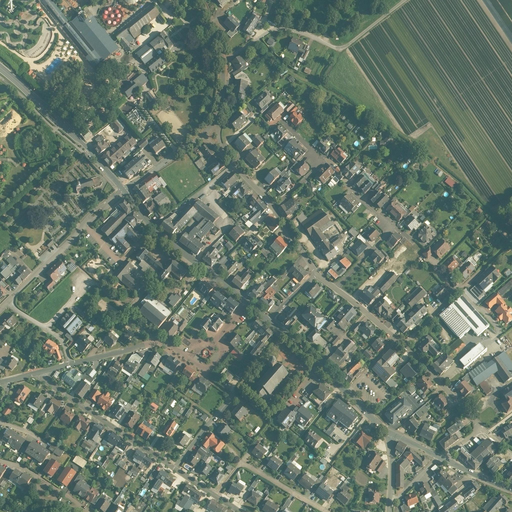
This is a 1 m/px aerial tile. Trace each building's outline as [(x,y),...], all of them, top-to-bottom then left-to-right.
[(68,22),(50,0),(45,0),(42,3),(61,28),(68,22)] [(225,0),(224,0),(220,5),(220,4),(219,5),(222,8),(228,2),(225,0)] [(161,13),(153,4),(145,10),(153,20),(157,17),(161,13)] [(119,49),(87,9),(82,14),(80,16),(71,23),(103,62),(119,49)] [(145,10),(124,27),(130,34),(132,36),(146,25),(153,20),(145,10)] [(261,17),(254,12),(252,15),(259,20),(261,17)] [(259,20),(252,15),(247,23),(254,28),(259,20)] [(231,17),(225,24),(233,31),(239,25),(231,17)] [(103,62),(71,23),(62,30),(94,69),(103,62)] [(254,28),(247,23),(243,29),(250,34),(254,28)] [(146,25),(132,36),(134,39),(148,28),(146,25)] [(124,27),(114,35),(119,43),(124,39),(130,34),(124,27)] [(173,46),(162,32),(152,41),(163,54),(173,46)] [(134,50),(124,39),(119,43),(129,54),(134,50)] [(302,43),(293,39),(288,49),(292,51),(292,50),(297,53),(298,52),(302,54),(304,51),(304,50),(306,46),(301,44),(302,43)] [(152,41),(136,53),(152,73),(168,61),(163,54),(152,41)] [(240,57),(232,62),(237,70),(237,71),(240,69),(246,65),(240,57)] [(119,69),(112,61),(107,65),(114,73),(119,69)] [(242,72),(234,77),(236,82),(239,82),(239,81),(242,81),(241,79),(246,75),(242,72)] [(142,74),(132,82),(138,90),(148,81),(142,74)] [(242,81),(239,81),(239,82),(236,82),(234,93),(239,93),(238,98),(244,99),(244,94),(245,86),(250,82),(246,75),(241,79),(242,81)] [(132,82),(122,90),(128,98),(138,90),(132,82)] [(265,92),(261,96),(260,96),(258,98),(258,99),(255,102),(255,104),(256,105),(257,105),(261,108),(262,109),(266,105),(271,101),(268,98),(269,97),(265,92)] [(154,100),(148,93),(146,95),(152,102),(154,100)] [(284,107),(280,103),(278,105),(283,111),(284,110),(287,107),(286,106),(284,107)] [(287,107),(284,110),(288,113),(295,107),(291,103),(287,107)] [(245,107),(246,108),(250,113),(254,110),(249,104),(245,107)] [(277,104),(267,114),(265,116),(270,122),(272,119),(274,121),(284,111),(283,111),(278,105),(277,104)] [(266,105),(262,109),(261,108),(259,111),(261,114),(268,107),(266,105)] [(295,107),(288,113),(291,116),(295,113),(298,110),(295,107)] [(246,108),(239,113),(242,117),(243,116),(244,118),(250,113),(246,108)] [(239,113),(229,122),(236,130),(246,121),(242,117),(239,113)] [(291,116),(288,120),(295,127),(298,124),(300,124),(301,122),(301,121),(302,120),(300,118),(301,117),(298,114),(297,115),(295,113),(291,116)] [(123,130),(115,121),(110,124),(119,134),(123,130)] [(287,134),(280,126),(272,134),(275,137),(279,141),(279,142),(284,137),(287,134)] [(245,134),(234,144),(237,147),(237,148),(241,153),(250,145),(250,144),(253,142),(252,141),(254,139),(253,138),(250,140),(245,134)] [(101,135),(95,140),(99,145),(103,141),(105,140),(101,135)] [(129,136),(109,153),(116,161),(136,144),(129,136)] [(254,139),(252,141),(253,142),(255,145),(261,139),(258,136),(254,139)] [(159,139),(157,137),(153,140),(155,142),(150,146),(156,154),(156,153),(159,151),(165,147),(159,139)] [(284,137),(279,142),(279,141),(277,143),(281,147),(287,141),(284,137)] [(322,141),(321,140),(316,146),(324,154),(330,148),(329,148),(326,145),(330,141),(326,137),(322,141)] [(144,139),(137,146),(141,150),(148,144),(146,141),(144,139)] [(261,139),(255,145),(258,148),(264,142),(261,139)] [(293,140),(291,142),(290,142),(289,144),(289,145),(285,149),(288,153),(287,154),(290,156),(291,155),(294,158),(299,152),(302,149),(296,144),(297,143),(293,140)] [(99,145),(93,149),(99,155),(106,149),(103,146),(106,144),(103,142),(103,141),(99,145)] [(214,154),(207,145),(202,149),(200,151),(207,159),(214,154)] [(330,148),(324,154),(327,156),(333,150),(330,147),(329,148),(330,148)] [(344,154),(339,150),(335,154),(334,153),(332,156),(340,164),(345,158),(342,156),(344,154)] [(255,151),(246,159),(249,163),(250,162),(256,169),(263,161),(258,156),(259,155),(255,151)] [(109,153),(109,152),(102,159),(110,168),(117,161),(116,161),(109,153)] [(299,152),(294,158),(293,159),(297,162),(303,156),(299,152)] [(126,171),(123,173),(129,180),(134,175),(135,175),(141,171),(148,166),(141,159),(139,161),(137,158),(125,169),(126,171)] [(200,159),(195,163),(199,169),(204,165),(200,159)] [(224,166),(219,160),(213,165),(210,167),(213,170),(216,168),(218,171),(224,166)] [(309,168),(302,162),(299,165),(294,169),(296,171),(301,176),(303,176),(305,173),(305,172),(309,168)] [(294,165),(290,169),(294,173),(296,171),(294,169),(299,165),(296,163),(294,165)] [(342,173),(345,176),(346,178),(346,177),(349,180),(356,173),(354,171),(357,168),(352,163),(342,173)] [(333,173),(326,166),(323,169),(331,176),(333,173)] [(331,176),(323,169),(316,176),(323,183),(331,176)] [(273,171),(265,180),(270,185),(279,176),(273,171)] [(342,173),(340,171),(335,176),(340,181),(345,176),(342,173)] [(359,178),(354,184),(354,185),(356,186),(359,189),(370,178),(370,177),(370,176),(368,174),(367,174),(365,173),(362,176),(361,176),(359,178)] [(154,174),(142,182),(149,191),(150,193),(154,190),(152,187),(155,185),(157,188),(162,184),(154,174)] [(229,177),(228,176),(222,182),(227,189),(237,179),(232,174),(229,177)] [(445,182),(451,188),(455,183),(449,177),(445,182)] [(283,180),(277,187),(282,192),(285,189),(286,190),(289,187),(288,186),(291,184),(287,180),(285,178),(283,180)] [(370,178),(359,189),(362,192),(363,194),(364,194),(371,188),(372,186),(375,183),(374,181),(374,180),(372,178),(371,178),(370,178)] [(85,182),(82,183),(82,184),(79,184),(78,184),(78,185),(75,186),(75,185),(74,185),(77,194),(78,194),(78,193),(81,192),(81,193),(82,192),(81,191),(84,190),(84,191),(85,191),(85,190),(89,189),(89,190),(89,189),(92,188),(93,188),(91,180),(90,180),(90,181),(86,182),(86,181),(85,182)] [(142,182),(133,190),(137,196),(143,191),(145,194),(149,191),(142,182)] [(249,191),(242,183),(236,189),(239,193),(243,197),(248,192),(249,191)] [(236,189),(231,194),(235,197),(239,193),(236,189)] [(137,196),(143,203),(146,201),(149,199),(149,198),(145,194),(143,191),(137,196)] [(375,192),(368,199),(373,204),(375,203),(381,197),(375,192)] [(162,193),(153,199),(157,204),(166,197),(162,193)] [(246,200),(244,202),(247,204),(249,203),(248,202),(252,199),(253,198),(250,195),(246,200)] [(340,204),(346,197),(344,195),(338,201),(340,204)] [(345,208),(353,200),(351,198),(351,196),(350,195),(348,195),(346,197),(340,204),(345,208)] [(381,197),(375,203),(380,208),(388,200),(386,198),(385,198),(382,195),(381,197)] [(253,198),(252,199),(248,202),(249,203),(254,208),(255,207),(261,202),(255,196),(253,198)] [(166,197),(157,204),(161,210),(171,203),(166,197)] [(122,198),(109,209),(111,211),(108,214),(111,216),(117,210),(115,209),(124,201),(125,201),(122,198)] [(292,200),(286,204),(283,206),(290,215),(298,209),(292,200)] [(345,208),(349,212),(351,210),(355,206),(357,204),(357,203),(356,202),(355,202),(353,200),(345,208)] [(125,201),(124,201),(115,209),(117,210),(111,216),(113,218),(119,213),(121,214),(118,217),(123,222),(128,217),(127,216),(129,215),(130,217),(134,213),(132,212),(133,212),(125,201)] [(148,204),(142,208),(148,217),(153,213),(158,210),(151,201),(148,204)] [(219,217),(199,201),(192,208),(197,212),(199,214),(199,215),(205,219),(209,223),(212,225),(219,217)] [(256,212),(248,219),(249,221),(251,223),(257,218),(267,209),(261,202),(255,207),(257,210),(256,211),(256,212)] [(331,202),(321,209),(323,213),(324,214),(334,207),(331,202)] [(394,203),(387,210),(392,216),(399,208),(394,203)] [(174,221),(171,224),(179,231),(193,217),(197,212),(192,208),(189,206),(174,221)] [(290,215),(283,206),(278,209),(285,219),(290,215)] [(405,214),(399,208),(392,216),(398,221),(403,216),(405,214)] [(321,209),(301,224),(303,227),(323,213),(321,209)] [(163,217),(158,210),(153,213),(159,221),(163,217)] [(409,210),(405,214),(403,216),(405,219),(411,212),(409,210)] [(113,218),(101,230),(108,237),(111,234),(112,234),(123,222),(118,217),(121,214),(119,213),(113,218)] [(142,222),(134,213),(130,217),(125,222),(133,230),(136,228),(142,222)] [(323,213),(303,227),(310,237),(319,230),(330,222),(324,214),(323,213)] [(271,214),(264,220),(266,223),(273,217),(271,214)] [(205,219),(199,215),(195,219),(200,224),(205,219)] [(273,217),(266,223),(273,231),(280,226),(273,217)] [(411,217),(404,224),(411,231),(413,229),(418,224),(417,223),(411,217)] [(170,218),(166,221),(160,228),(175,240),(181,233),(179,231),(171,224),(174,221),(170,218)] [(200,224),(200,225),(204,228),(209,223),(205,219),(200,224)] [(419,221),(417,223),(418,224),(413,229),(416,231),(418,229),(422,225),(419,221)] [(125,222),(112,234),(111,234),(108,237),(124,254),(130,248),(121,239),(126,234),(135,243),(141,237),(133,230),(125,222)] [(330,222),(319,230),(322,233),(333,226),(330,223),(330,222)] [(204,228),(201,232),(205,236),(210,231),(214,227),(212,225),(209,223),(204,228)] [(422,225),(418,229),(421,232),(426,228),(428,226),(424,223),(422,225)] [(200,225),(192,232),(189,236),(194,239),(195,237),(197,236),(201,232),(204,228),(200,225)] [(237,227),(229,235),(236,242),(244,234),(244,233),(243,234),(237,229),(236,228),(237,227)] [(358,234),(352,228),(348,232),(354,238),(358,234)] [(421,232),(419,235),(419,238),(425,243),(428,243),(435,236),(426,228),(421,232)] [(366,235),(369,239),(372,242),(378,235),(372,229),(366,235)] [(507,241),(510,237),(501,229),(498,232),(507,241)] [(322,233),(319,230),(311,236),(322,253),(331,246),(329,243),(322,233)] [(205,236),(201,232),(197,236),(201,240),(205,236)] [(366,235),(364,233),(361,236),(366,241),(366,242),(369,239),(366,235)] [(188,237),(185,234),(179,242),(187,248),(194,239),(189,236),(188,237)] [(395,234),(388,241),(393,246),(401,239),(395,234)] [(361,236),(359,235),(357,238),(359,241),(359,240),(363,244),(366,241),(361,236)] [(197,236),(195,237),(194,239),(187,248),(197,256),(200,252),(199,252),(203,247),(203,248),(203,247),(199,244),(202,241),(201,240),(197,236)] [(249,237),(243,244),(251,252),(258,246),(258,245),(253,241),(249,237)] [(337,237),(329,243),(331,246),(333,249),(341,243),(337,237)] [(263,244),(257,238),(253,241),(258,245),(258,246),(260,248),(263,244)] [(280,238),(273,245),(282,253),(288,246),(280,238)] [(359,241),(351,249),(358,256),(366,247),(363,244),(359,240),(359,241)] [(442,240),(434,248),(433,247),(431,249),(431,250),(433,252),(439,258),(446,251),(447,251),(449,249),(449,248),(447,247),(446,247),(441,242),(442,241),(442,240)] [(230,250),(234,246),(229,241),(225,245),(230,250)] [(216,244),(212,248),(208,253),(214,258),(218,252),(216,251),(220,247),(216,244)] [(282,253),(273,245),(269,249),(277,257),(282,253)] [(322,253),(328,261),(337,255),(333,249),(331,246),(322,253)] [(429,247),(422,254),(427,259),(431,254),(433,252),(431,250),(431,249),(429,247)] [(269,255),(263,249),(260,252),(266,258),(269,255)] [(136,277),(134,279),(137,282),(149,269),(159,277),(156,280),(162,284),(171,273),(173,274),(172,275),(173,275),(180,280),(180,281),(180,280),(183,277),(184,276),(187,273),(187,272),(186,272),(180,267),(180,266),(179,266),(172,261),(173,261),(172,260),(172,261),(169,264),(169,265),(166,268),(165,269),(158,262),(156,260),(156,261),(148,254),(143,250),(136,258),(141,262),(139,266),(143,269),(136,277)] [(377,250),(371,257),(373,259),(371,260),(375,264),(378,261),(379,263),(385,258),(384,257),(381,254),(381,253),(380,252),(379,252),(377,250)] [(214,258),(208,253),(202,260),(211,267),(217,260),(214,258)] [(18,264),(11,257),(10,257),(6,261),(10,265),(14,268),(16,266),(18,264)] [(468,258),(464,262),(466,264),(460,271),(459,272),(465,278),(474,269),(473,268),(476,265),(468,258)] [(343,268),(345,271),(351,265),(345,259),(340,262),(333,267),(332,268),(332,269),(335,271),(340,266),(343,268)] [(451,259),(443,266),(450,272),(456,267),(455,266),(460,262),(457,259),(454,262),(451,259)] [(234,261),(227,268),(232,273),(239,266),(234,261)] [(59,262),(56,265),(56,266),(54,269),(53,269),(60,276),(66,269),(59,262)] [(463,264),(458,269),(460,271),(466,264),(464,262),(463,264)] [(77,268),(72,263),(70,265),(69,265),(67,267),(68,268),(67,269),(71,273),(77,268)] [(292,270),(289,272),(289,273),(294,278),(302,270),(297,264),(292,270)] [(14,268),(10,265),(1,274),(6,279),(12,273),(11,271),(14,268)] [(227,268),(223,265),(218,270),(227,279),(232,273),(227,268)] [(24,267),(20,271),(18,269),(16,271),(18,273),(25,280),(27,278),(26,278),(31,274),(24,267)] [(290,267),(283,274),(286,276),(289,273),(289,272),(292,270),(290,267)] [(491,267),(483,274),(484,275),(477,282),(484,289),(492,281),(494,283),(500,277),(491,267)] [(328,273),(327,274),(330,277),(331,276),(335,280),(338,277),(340,276),(345,271),(343,268),(338,274),(335,271),(332,269),(331,270),(331,269),(328,272),(328,273)] [(53,270),(51,272),(49,272),(47,274),(48,275),(48,276),(50,277),(54,281),(60,276),(53,269),(53,270)] [(294,278),(292,280),(297,284),(298,283),(299,282),(300,283),(307,275),(302,270),(294,278)] [(246,274),(246,273),(241,280),(246,284),(251,277),(253,275),(248,271),(246,274)] [(391,273),(387,277),(377,287),(377,288),(380,291),(383,294),(398,278),(397,277),(392,272),(391,273)] [(18,273),(16,275),(12,279),(19,286),(23,282),(25,280),(18,273)] [(241,280),(237,276),(231,283),(240,290),(246,284),(241,280)] [(269,281),(267,283),(267,284),(263,288),(264,289),(267,291),(270,287),(276,281),(273,278),(269,282),(269,281)] [(511,279),(498,292),(502,296),(511,287),(511,279)] [(8,286),(2,280),(0,281),(0,286),(4,290),(8,286)] [(51,281),(44,287),(51,293),(54,290),(51,288),(55,285),(51,281)] [(208,285),(204,282),(205,282),(204,282),(198,290),(206,296),(207,297),(207,295),(212,289),(208,286),(208,285)] [(259,284),(249,297),(254,301),(256,302),(259,299),(261,296),(259,295),(264,289),(263,288),(262,287),(263,285),(260,283),(259,284)] [(297,284),(292,290),(294,292),(300,286),(298,283),(297,284)] [(313,283),(306,292),(311,297),(316,293),(319,289),(313,283)] [(440,287),(438,284),(434,288),(437,290),(433,294),(439,300),(446,293),(445,292),(441,287),(440,287)] [(485,292),(477,284),(470,290),(478,299),(485,292)] [(267,291),(264,294),(269,298),(275,292),(270,287),(267,291)] [(377,287),(370,295),(365,291),(359,298),(368,306),(374,299),(374,298),(380,291),(377,288),(377,287)] [(419,288),(405,302),(411,308),(426,295),(419,288)] [(329,291),(327,293),(330,296),(333,299),(334,299),(335,300),(337,298),(336,297),(332,294),(329,291)] [(217,293),(212,300),(214,302),(212,303),(221,311),(224,308),(230,313),(231,311),(233,312),(239,306),(230,299),(228,302),(217,293)] [(171,313),(149,294),(141,304),(144,306),(139,313),(158,329),(166,319),(171,313)] [(171,301),(169,303),(174,307),(181,298),(176,294),(174,297),(172,295),(168,299),(171,301)] [(496,294),(491,298),(495,303),(500,299),(496,294)] [(489,326),(462,296),(451,306),(471,329),(477,336),(489,326)] [(385,297),(382,300),(374,308),(380,315),(381,314),(386,319),(392,312),(388,307),(389,307),(389,306),(391,303),(385,297)] [(266,301),(262,299),(261,300),(259,299),(256,302),(268,312),(272,306),(274,304),(270,300),(268,303),(266,301)] [(511,312),(502,301),(498,305),(500,308),(496,311),(499,315),(497,316),(500,320),(502,319),(505,322),(511,317),(509,315),(509,314),(511,312)] [(421,304),(407,317),(414,324),(414,323),(417,326),(422,321),(420,318),(427,311),(421,304)] [(331,319),(328,322),(327,322),(323,327),(328,331),(332,327),(332,328),(334,326),(333,326),(335,324),(342,329),(356,313),(348,306),(344,309),(342,307),(338,311),(341,314),(335,321),(334,322),(331,320),(331,319)] [(471,329),(451,306),(439,316),(459,339),(471,329)] [(315,312),(310,308),(302,317),(314,328),(315,328),(316,330),(315,331),(317,333),(323,327),(327,322),(324,319),(323,320),(318,316),(319,315),(316,311),(315,312)] [(86,315),(79,309),(77,312),(83,318),(86,315)] [(81,323),(69,313),(64,318),(76,329),(81,323)] [(289,313),(286,315),(285,316),(283,314),(278,321),(281,323),(284,326),(290,320),(289,319),(292,316),(289,313)] [(396,313),(389,319),(394,323),(400,317),(396,313)] [(9,314),(0,322),(0,323),(4,327),(7,324),(11,328),(17,322),(9,314)] [(407,317),(404,319),(403,320),(396,326),(403,333),(411,326),(414,324),(407,317)] [(76,329),(64,318),(59,324),(71,335),(76,329)] [(214,319),(214,318),(211,321),(212,322),(211,323),(207,320),(200,327),(206,332),(210,328),(216,333),(216,332),(217,332),(222,325),(223,324),(221,323),(216,319),(215,318),(214,319)] [(258,320),(252,326),(255,329),(248,337),(251,340),(254,337),(254,336),(264,325),(258,320)] [(171,323),(163,333),(171,339),(178,330),(179,329),(178,328),(171,323)] [(186,326),(182,323),(178,328),(179,329),(178,330),(181,332),(186,326)] [(358,323),(352,330),(355,333),(358,329),(361,327),(361,326),(358,323)] [(375,331),(367,323),(362,328),(361,327),(358,329),(360,331),(361,330),(368,338),(370,335),(372,335),(373,334),(373,333),(375,331)] [(264,325),(254,336),(254,337),(251,340),(251,341),(257,346),(260,342),(259,341),(263,337),(262,336),(268,330),(264,325)] [(268,330),(262,336),(263,337),(259,341),(260,342),(257,346),(255,349),(260,353),(265,346),(263,345),(267,340),(273,334),(268,330)] [(315,330),(308,338),(313,343),(320,335),(317,333),(315,331),(315,330)] [(74,340),(67,333),(65,336),(71,342),(74,340)] [(117,340),(110,334),(104,341),(111,347),(113,345),(114,345),(116,343),(116,342),(117,340)] [(240,340),(233,334),(227,342),(234,347),(240,340)] [(87,339),(83,336),(76,343),(76,344),(76,343),(79,346),(77,348),(82,353),(91,343),(94,339),(90,336),(87,339)] [(339,339),(336,336),(330,343),(334,346),(339,339)] [(380,338),(371,346),(372,346),(372,345),(378,351),(377,352),(378,352),(386,344),(380,338)] [(459,339),(449,348),(455,355),(465,345),(459,339)] [(100,340),(95,346),(98,348),(103,342),(100,340)] [(430,342),(427,340),(418,349),(424,355),(428,351),(435,358),(440,353),(436,349),(430,342)] [(55,345),(49,341),(46,345),(46,344),(43,348),(47,351),(46,352),(48,354),(49,352),(52,354),(53,353),(54,354),(55,353),(56,354),(55,354),(57,360),(60,361),(61,359),(57,348),(56,348),(55,347),(54,346),(55,345)] [(344,346),(342,349),(347,353),(354,346),(350,342),(349,341),(344,346)] [(281,344),(276,351),(280,355),(286,348),(281,344)] [(342,345),(334,353),(342,360),(347,353),(342,349),(344,346),(342,345)] [(479,345),(460,361),(465,368),(484,351),(479,345)] [(242,353),(236,348),(233,351),(239,356),(242,353)] [(455,355),(449,348),(444,353),(444,354),(445,354),(451,360),(456,356),(455,355)] [(255,349),(250,355),(255,359),(260,353),(255,349)] [(363,353),(369,359),(373,356),(367,349),(363,353)] [(390,351),(382,359),(390,368),(399,359),(397,358),(390,351)] [(511,363),(504,352),(498,357),(511,375),(511,363)] [(153,353),(147,361),(148,361),(151,363),(155,367),(157,364),(156,363),(160,358),(153,353)] [(334,353),(326,363),(333,369),(341,360),(342,360),(334,353)] [(342,360),(341,360),(343,363),(349,356),(347,353),(342,360)] [(444,354),(437,362),(445,370),(453,362),(451,360),(445,354),(444,354)] [(180,363),(170,357),(167,362),(164,366),(165,367),(173,372),(180,363)] [(511,378),(511,375),(498,357),(490,363),(497,372),(504,383),(511,378)] [(8,362),(5,366),(6,366),(12,370),(15,366),(17,363),(17,362),(10,358),(8,362)] [(300,366),(297,369),(300,371),(304,366),(302,364),(304,362),(299,358),(295,363),(299,365),(300,366)] [(164,366),(167,362),(164,359),(159,367),(163,370),(165,367),(164,366)] [(358,359),(346,370),(355,378),(356,379),(361,374),(357,371),(363,365),(358,359)] [(390,368),(382,359),(372,369),(385,383),(396,373),(390,368)] [(341,360),(333,369),(336,372),(341,366),(341,365),(343,363),(341,360)] [(124,367),(123,369),(131,374),(136,367),(128,361),(124,367)] [(271,369),(268,373),(268,372),(268,373),(265,377),(265,376),(264,377),(261,381),(261,380),(261,381),(258,385),(258,384),(257,385),(258,386),(259,387),(260,388),(259,388),(260,388),(258,390),(258,391),(256,392),(256,393),(256,396),(258,398),(259,398),(262,398),(267,402),(272,398),(271,397),(270,396),(270,395),(273,392),(274,391),(273,391),(276,388),(277,388),(277,387),(280,384),(281,383),(280,383),(283,380),(284,380),(284,379),(285,379),(286,379),(287,378),(287,377),(287,376),(288,375),(287,375),(288,375),(287,374),(286,374),(288,371),(279,363),(277,366),(276,365),(277,365),(276,364),(275,365),(275,364),(273,363),(272,361),(271,363),(269,365),(268,366),(269,367),(271,369)] [(113,368),(112,368),(109,372),(107,374),(108,374),(113,378),(117,372),(120,374),(123,369),(124,367),(117,362),(113,368)] [(445,370),(437,362),(431,368),(440,376),(445,371),(445,370)] [(419,373),(410,363),(400,372),(409,381),(419,373)] [(483,363),(468,374),(471,379),(476,386),(479,385),(484,381),(491,376),(483,363)] [(497,372),(490,363),(486,365),(484,363),(483,363),(491,376),(497,372)] [(196,373),(186,365),(183,369),(181,372),(181,373),(191,380),(192,380),(194,376),(196,373)] [(90,368),(86,374),(88,376),(92,378),(96,373),(90,368)] [(235,374),(239,378),(243,374),(239,370),(235,374)] [(346,370),(341,376),(349,384),(355,378),(346,370)] [(72,376),(68,372),(66,372),(62,378),(62,379),(72,387),(81,376),(80,375),(81,374),(76,371),(76,372),(75,372),(72,376)] [(228,371),(223,378),(229,382),(234,376),(228,371)] [(396,373),(385,383),(392,390),(402,380),(396,373)] [(468,374),(461,379),(464,382),(464,381),(466,384),(471,379),(468,374)] [(92,378),(88,376),(84,381),(84,382),(85,380),(91,384),(94,380),(92,378)] [(430,382),(425,376),(420,380),(416,384),(424,393),(432,386),(430,383),(430,382)] [(418,377),(412,383),(414,386),(416,384),(420,380),(418,377)] [(198,383),(195,387),(196,388),(204,394),(210,385),(201,378),(198,383)] [(464,382),(456,388),(464,397),(471,391),(468,388),(469,387),(466,384),(464,381),(464,382)] [(491,392),(484,381),(479,385),(486,395),(491,392)] [(83,383),(75,394),(82,399),(88,391),(86,389),(88,386),(83,383)] [(21,385),(18,390),(18,391),(16,394),(12,399),(13,399),(13,398),(21,403),(21,404),(24,399),(26,396),(30,391),(21,385)] [(330,394),(320,385),(313,393),(309,398),(319,406),(322,404),(330,394)] [(407,389),(412,394),(416,391),(410,386),(407,389)] [(511,394),(508,389),(502,393),(506,400),(504,402),(505,403),(501,405),(503,407),(505,411),(507,413),(511,410),(511,394)] [(93,390),(88,397),(92,400),(97,393),(93,390)] [(45,399),(36,393),(29,403),(38,409),(45,399)] [(104,395),(102,398),(101,397),(102,395),(101,395),(97,393),(92,400),(96,403),(97,403),(98,404),(98,405),(102,407),(104,409),(106,410),(108,407),(110,408),(110,407),(111,406),(111,405),(114,401),(111,398),(110,400),(104,395)] [(441,395),(434,402),(441,410),(448,403),(441,395)] [(172,399),(168,404),(173,407),(177,402),(172,399)] [(61,406),(52,400),(52,401),(51,402),(50,402),(50,403),(49,406),(45,411),(46,411),(51,414),(54,410),(57,412),(61,406)] [(404,400),(385,415),(393,424),(411,408),(404,400)] [(349,409),(339,401),(326,416),(336,424),(338,422),(348,429),(357,418),(347,410),(349,409)] [(46,403),(41,411),(44,413),(46,411),(45,411),(49,406),(46,403)] [(120,403),(112,416),(119,420),(124,412),(125,411),(122,409),(124,406),(120,403)] [(158,407),(152,403),(149,407),(155,411),(158,407)] [(125,411),(124,412),(127,414),(129,411),(132,406),(128,404),(126,407),(124,406),(122,409),(125,411)] [(137,407),(133,404),(132,406),(129,411),(133,413),(137,407)] [(424,405),(415,413),(419,418),(428,410),(424,405)] [(248,413),(239,406),(231,415),(240,422),(238,420),(243,415),(245,417),(248,413)] [(312,415),(302,407),(299,411),(296,409),(292,415),(285,409),(277,419),(280,421),(278,423),(285,429),(287,426),(289,428),(294,420),(304,428),(311,418),(310,417),(312,415)] [(448,407),(442,413),(445,416),(451,410),(448,407)] [(63,408),(58,415),(62,417),(66,410),(67,411),(67,410),(63,408)] [(67,411),(66,410),(62,417),(60,419),(64,422),(66,421),(69,424),(74,416),(67,411)] [(138,418),(131,413),(124,424),(131,429),(138,418)] [(81,418),(74,427),(78,430),(80,428),(84,430),(88,424),(89,423),(86,420),(85,421),(81,418)] [(413,420),(413,419),(412,420),(406,426),(412,433),(415,433),(417,429),(416,428),(418,426),(413,420)] [(155,428),(144,421),(143,422),(144,422),(142,425),(142,424),(139,428),(137,432),(147,439),(150,436),(152,432),(152,431),(153,430),(154,430),(155,428)] [(172,421),(168,426),(163,433),(170,438),(174,431),(173,430),(177,424),(172,421)] [(459,422),(447,431),(450,435),(451,436),(455,434),(464,427),(459,422)] [(96,424),(92,431),(94,432),(90,439),(95,442),(99,436),(100,436),(105,429),(96,424)] [(223,424),(217,432),(224,438),(227,434),(225,433),(229,429),(230,430),(223,424)] [(436,429),(425,424),(424,427),(420,435),(421,435),(427,437),(426,438),(431,440),(433,436),(434,432),(435,433),(435,432),(436,430),(436,429)] [(511,424),(501,431),(506,438),(511,434),(511,424)] [(18,436),(9,431),(5,438),(2,441),(3,442),(11,447),(11,446),(18,436)] [(311,431),(308,435),(309,436),(305,441),(314,448),(318,443),(316,442),(319,438),(311,431)] [(371,439),(361,431),(361,432),(357,437),(355,439),(354,441),(358,444),(363,448),(368,443),(371,439)] [(120,439),(112,434),(108,441),(116,446),(120,440),(120,439)] [(189,439),(182,434),(176,442),(183,447),(186,442),(187,442),(189,439)] [(209,434),(201,444),(206,448),(204,450),(207,453),(209,451),(211,448),(218,453),(224,445),(209,434)] [(451,436),(450,435),(439,443),(444,450),(459,439),(455,434),(451,436)] [(24,441),(18,436),(11,446),(17,451),(20,446),(24,441)] [(95,442),(90,439),(87,442),(87,443),(92,446),(90,450),(94,452),(96,448),(99,445),(95,442)] [(128,445),(120,440),(116,446),(124,452),(128,445)] [(471,454),(463,446),(461,448),(460,448),(455,454),(466,465),(468,463),(475,470),(485,461),(483,459),(489,453),(491,455),(497,449),(487,440),(471,454)] [(407,446),(399,442),(395,449),(396,450),(395,454),(399,458),(403,454),(407,446)] [(41,448),(33,443),(28,449),(26,453),(34,459),(41,448)] [(87,443),(83,448),(93,454),(94,452),(90,450),(92,446),(87,443)] [(52,445),(48,449),(53,453),(57,448),(52,445)] [(266,452),(258,446),(252,453),(261,460),(266,452)] [(25,449),(19,458),(21,459),(26,453),(28,449),(26,447),(25,449)] [(57,448),(53,453),(60,457),(64,451),(57,447),(57,448)] [(49,454),(41,448),(34,459),(42,464),(49,454)] [(409,449),(403,456),(410,462),(413,459),(419,465),(422,468),(429,461),(424,457),(423,458),(421,456),(419,458),(409,449)] [(330,454),(325,450),(321,455),(326,458),(330,454)] [(145,456),(137,451),(133,458),(138,461),(137,463),(139,465),(145,456)] [(194,452),(188,461),(195,465),(201,457),(194,452)] [(378,456),(372,452),(364,463),(368,466),(366,469),(368,471),(369,469),(374,472),(375,470),(381,461),(381,460),(378,457),(378,456)] [(77,456),(73,462),(82,469),(87,463),(77,456)] [(139,465),(138,467),(141,469),(143,467),(142,466),(143,464),(149,468),(153,462),(145,456),(139,465)] [(410,462),(403,456),(396,463),(396,488),(403,488),(403,469),(410,462)] [(493,457),(485,465),(494,475),(502,467),(496,460),(493,457)] [(505,464),(499,457),(496,460),(502,467),(505,464)] [(269,463),(268,465),(275,471),(281,464),(273,458),(269,463)] [(59,466),(52,461),(44,472),(52,477),(59,466)] [(381,461),(375,470),(379,473),(386,464),(381,461)] [(211,468),(204,464),(199,471),(206,476),(209,471),(208,471),(210,468),(211,469),(211,468)] [(291,465),(288,468),(288,469),(284,474),(292,480),(299,471),(291,465)] [(220,467),(215,474),(216,475),(212,480),(218,485),(224,476),(221,473),(223,470),(220,467)] [(75,474),(67,468),(58,481),(66,487),(75,474)] [(437,468),(433,472),(437,476),(441,472),(437,468)] [(437,476),(434,478),(441,486),(443,484),(450,478),(443,470),(441,472),(437,476)] [(23,475),(15,471),(11,476),(10,479),(17,484),(23,475)] [(168,476),(161,472),(156,479),(159,481),(163,483),(168,476)] [(23,475),(17,484),(24,489),(25,489),(27,485),(31,479),(24,474),(23,475)] [(84,479),(79,475),(74,482),(78,485),(80,481),(82,482),(84,479)] [(175,481),(168,476),(163,483),(170,488),(175,481)] [(314,483),(305,476),(303,478),(299,483),(308,490),(313,484),(314,483)] [(450,478),(443,484),(448,490),(454,485),(457,482),(451,476),(450,478)] [(317,478),(314,483),(313,484),(316,487),(318,485),(321,481),(317,478)] [(82,482),(80,481),(78,485),(74,491),(77,494),(80,497),(80,496),(84,498),(90,488),(82,482)] [(159,481),(154,488),(158,491),(161,487),(163,483),(159,481)] [(475,482),(468,487),(469,488),(461,494),(463,495),(461,496),(464,500),(468,497),(470,499),(475,495),(474,493),(480,488),(475,482)] [(244,487),(238,483),(236,486),(233,484),(231,488),(229,491),(232,493),(234,491),(239,495),(244,487)] [(426,483),(419,487),(420,489),(419,489),(422,493),(424,496),(429,493),(431,492),(429,489),(429,488),(427,485),(426,484),(426,483)] [(195,490),(187,484),(183,491),(186,493),(191,496),(195,490)] [(345,484),(340,490),(343,492),(345,493),(350,488),(345,484)] [(27,485),(25,489),(24,489),(22,492),(25,495),(31,487),(27,485)] [(317,492),(316,492),(326,500),(332,493),(322,485),(321,487),(317,492)] [(454,485),(448,490),(447,491),(451,495),(458,489),(454,485)] [(90,488),(84,498),(85,499),(86,499),(88,500),(87,501),(88,501),(88,500),(91,502),(95,496),(97,493),(98,492),(95,490),(94,491),(90,489),(90,488)] [(203,495),(195,490),(191,496),(199,502),(203,495)] [(256,494),(252,492),(247,500),(256,505),(261,497),(260,498),(255,495),(256,494)] [(343,492),(337,499),(344,504),(350,498),(345,493),(343,492)] [(181,501),(181,502),(182,502),(185,505),(189,499),(191,496),(186,493),(181,501)] [(376,494),(369,494),(369,503),(378,503),(379,494),(376,494)] [(415,494),(410,496),(410,495),(407,497),(408,497),(405,498),(407,503),(408,506),(409,506),(418,502),(415,494)] [(461,494),(437,511),(453,511),(457,510),(452,503),(455,501),(461,496),(463,495),(461,494)] [(509,501),(501,494),(497,499),(502,504),(504,506),(509,501)] [(99,499),(97,502),(99,504),(102,500),(103,501),(106,497),(102,495),(99,499)] [(99,499),(95,496),(91,502),(90,503),(94,505),(97,502),(99,499)] [(461,496),(455,501),(460,507),(466,502),(464,500),(461,496)] [(494,496),(482,509),(485,511),(495,511),(502,504),(497,499),(494,496)] [(118,497),(113,504),(116,506),(117,507),(118,507),(122,499),(118,497)] [(288,499),(279,511),(283,511),(286,509),(285,508),(286,506),(288,508),(292,502),(288,499)] [(103,501),(102,500),(99,504),(97,508),(103,511),(104,511),(109,505),(103,501)] [(181,501),(179,500),(176,504),(175,508),(180,511),(183,508),(180,506),(182,502),(181,502),(181,501)] [(264,500),(259,507),(263,509),(268,502),(264,500)] [(221,511),(224,508),(212,501),(208,508),(214,511),(221,511)] [(275,511),(278,508),(268,502),(263,509),(263,510),(266,511),(275,511)]
